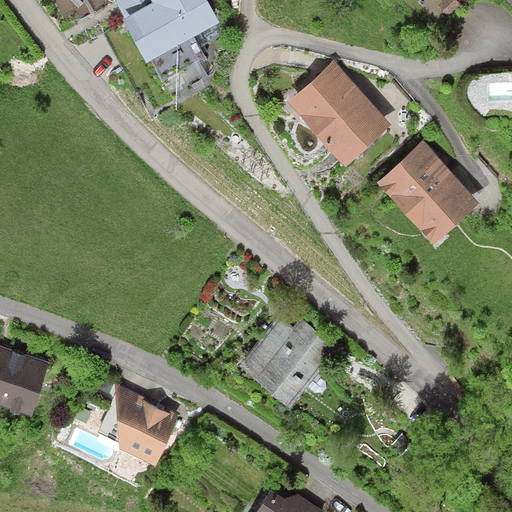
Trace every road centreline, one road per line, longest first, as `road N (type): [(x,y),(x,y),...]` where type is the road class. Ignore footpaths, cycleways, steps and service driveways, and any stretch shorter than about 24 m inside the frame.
road 1 (residential): [(24,0),(146,147),(410,370),(511,489)]
road 2 (residential): [(0,310),(137,359),(381,511)]
